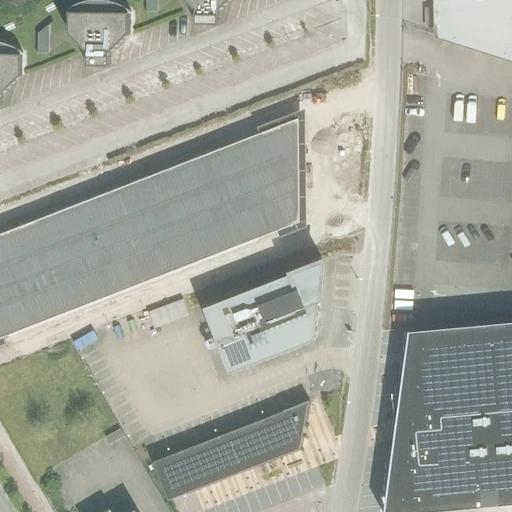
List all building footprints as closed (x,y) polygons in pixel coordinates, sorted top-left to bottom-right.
[(184,0),(196,12),(196,26),(219,26),(219,12),(231,0),(184,0)] [(511,0),(436,0),(438,37),(511,59),(511,0)] [(69,35),(86,52),(88,54),(88,67),(111,68),(111,54),(130,35),(130,12),(131,13),(132,12),(127,9),(124,7),(121,6),(116,4),(111,2),(107,2),(103,1),(100,1),(96,1),(93,1),(87,2),(84,3),(79,5),(75,7),(72,9),(68,12),(70,12),(69,35)] [(0,108),(2,109),(3,95),(21,77),(22,53),(23,54),(20,51),(18,50),(13,47),(10,46),(5,44),(1,43),(0,43),(0,108)] [(295,117),(202,154),(219,198),(238,191),(257,184),(275,177),(296,168),(295,117)] [(202,154),(183,161),(200,206),(219,198),(202,154)] [(183,161),(164,168),(182,213),(200,206),(183,161)] [(164,168),(146,175),(163,220),(182,213),(164,168)] [(238,191),(219,198),(237,243),(297,220),(296,168),(275,177),(257,184),(238,191)] [(146,175),(127,183),(144,227),(163,220),(146,175)] [(127,183),(108,190),(126,235),(144,227),(127,183)] [(108,190),(90,197),(107,242),(126,235),(108,190)] [(90,197),(71,204),(88,249),(107,242),(90,197)] [(219,198),(200,206),(218,250),(237,243),(219,198)] [(71,204),(52,212),(70,256),(88,249),(71,204)] [(200,206),(182,213),(199,258),(218,250),(200,206)] [(52,212),(34,219),(51,264),(70,256),(52,212)] [(182,213),(163,220),(180,265),(199,258),(182,213)] [(34,219),(15,226),(33,271),(51,264),(34,219)] [(163,220),(144,227),(162,272),(180,265),(163,220)] [(15,226),(0,231),(0,242),(14,278),(33,271),(15,226)] [(144,227),(126,235),(143,279),(162,272),(144,227)] [(126,235),(107,242),(125,287),(143,279),(126,235)] [(0,242),(0,283),(14,278),(0,242)] [(107,242),(88,249),(106,294),(125,287),(107,242)] [(88,249),(70,256),(87,301),(106,294),(88,249)] [(70,256),(51,264),(69,308),(87,301),(70,256)] [(316,342),(318,319),(320,318),(321,318),(322,317),(322,315),(322,314),(321,313),(320,312),(319,311),(324,263),(204,310),(230,376),(316,342)] [(51,264),(33,271),(50,316),(69,308),(51,264)] [(33,271),(14,278),(31,323),(50,316),(33,271)] [(0,283),(0,335),(31,323),(14,278),(0,283)] [(148,313),(154,330),(190,316),(183,300),(166,306),(148,313)] [(410,335),(412,335),(409,394),(393,395),(399,457),(405,456),(401,511),(449,511),(511,506),(511,324),(410,334),(410,335)] [(284,412),(280,414),(153,463),(168,500),(186,493),(186,495),(301,450),(310,401),(284,412)] [(124,437),(120,430),(106,438),(110,446),(124,437)]
